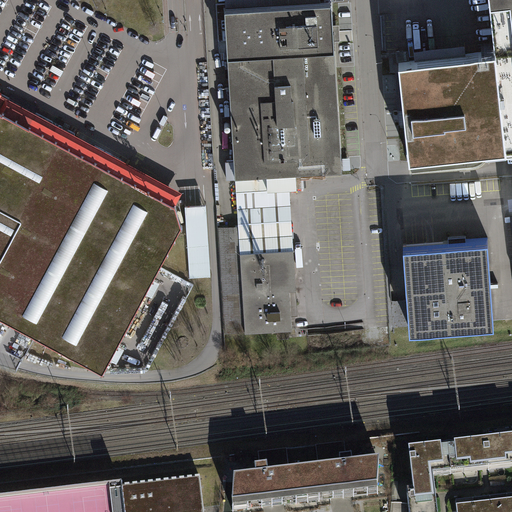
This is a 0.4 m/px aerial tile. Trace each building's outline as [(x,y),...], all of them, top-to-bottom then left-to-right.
[(289,176),(342,173),(332,2),(320,3),(319,0),(225,0),(236,179),(289,176)] [(507,154),(511,153),(511,0),(490,0),(496,54),(507,151),(507,154)] [(507,151),(496,54),(399,64),(410,162),(507,151)] [(0,319),(101,373),(180,228),(174,205),(182,192),(0,93),(0,319)] [(289,176),(236,179),(240,255),(293,252),(289,176)] [(206,203),(185,204),(190,278),(211,277),(206,203)] [(402,249),(408,331),(492,326),(486,243),(402,249)] [(293,252),(240,255),(242,294),(289,291),(295,291),(293,252)] [(289,291),(242,294),(244,333),(292,331),(289,291)] [(511,465),(511,440),(447,447),(449,470),(463,468),(463,471),(511,465)] [(449,470),(447,447),(402,452),(408,507),(403,507),(403,511),(429,511),(426,476),(443,474),(443,470),(449,470)] [(230,483),(229,508),(262,504),(345,494),(374,491),(375,465),(351,469),(350,460),(338,461),(340,470),(264,479),(264,472),(251,473),(252,480),(230,483)] [(200,511),(196,479),(0,503),(0,511),(200,511)] [(503,511),(511,511),(511,501),(503,503),(503,511)] [(503,511),(503,503),(485,505),(486,511),(503,511)]
